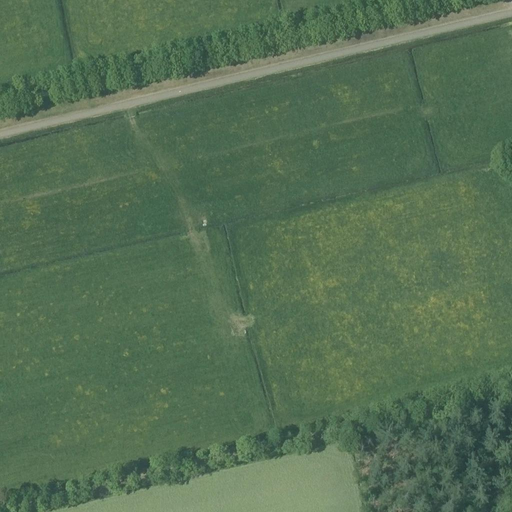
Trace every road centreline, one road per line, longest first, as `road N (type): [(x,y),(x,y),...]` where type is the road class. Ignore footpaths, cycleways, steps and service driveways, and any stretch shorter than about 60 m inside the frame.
road 1 (unknown): [(0,509),(511,385)]
road 2 (unclassified): [(0,134),(511,11)]
